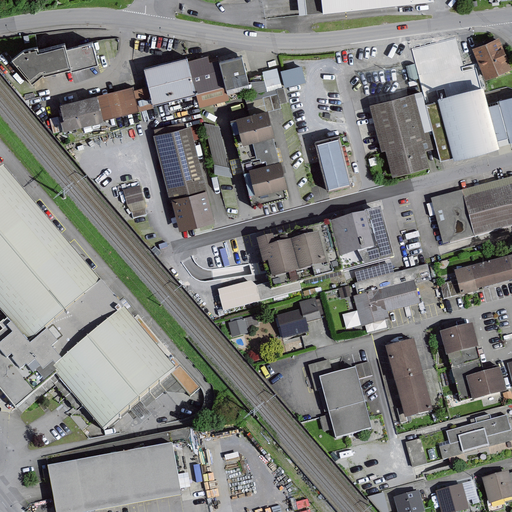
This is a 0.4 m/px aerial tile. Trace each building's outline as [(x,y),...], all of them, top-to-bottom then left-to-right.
[(439,1),(438,0),(327,0),(329,13),(439,1)] [(195,44),(152,36),(146,56),(149,69),(190,59),(195,44)] [(32,48),(17,60),(37,87),(48,78),(73,70),(73,72),(102,64),(97,47),(87,50),(86,46),(71,49),(71,46),(45,53),(44,45),(34,51),(32,48)] [(511,69),(503,45),(475,55),(486,86),(511,76),(511,69)] [(433,48),(414,53),(420,75),(439,70),(433,48)] [(210,58),(191,62),(199,94),(202,105),(228,99),(226,92),(220,64),(219,61),(212,63),(210,58)] [(226,92),(252,86),(251,83),(245,58),(220,64),(226,92)] [(157,104),(199,94),(191,62),(190,59),(149,69),(153,86),(99,99),(105,123),(159,110),(157,104)] [(302,66),(282,71),(286,87),(306,82),(302,66)] [(263,71),(266,80),(268,92),(286,87),(282,71),(281,67),(263,71)] [(266,80),(251,83),(252,86),(255,98),(247,100),(249,109),(271,103),(268,92),(266,80)] [(284,89),(277,91),(280,104),(287,102),(284,89)] [(482,89),(425,104),(432,130),(440,161),(497,146),(495,140),(505,137),(509,136),(510,142),(511,142),(511,96),(486,103),(482,89)] [(422,93),(377,105),(380,116),(394,173),(426,165),(421,148),(431,146),(427,131),(432,130),(425,104),(422,93)] [(69,132),(105,123),(99,99),(63,108),(69,132)] [(255,149),(259,162),(280,156),(270,118),(237,127),(244,152),(255,149)] [(59,119),(50,122),(55,137),(63,135),(59,119)] [(189,127),(153,136),(177,231),(213,222),(189,127)] [(221,130),(208,128),(219,177),(233,180),(221,130)] [(339,136),(315,142),(328,191),(352,184),(346,160),(339,136)] [(292,198),(280,156),(259,162),(262,173),(250,177),(259,207),(292,198)] [(2,167),(0,169),(0,308),(8,318),(7,320),(4,323),(3,322),(0,325),(0,328),(3,331),(0,333),(0,390),(16,409),(55,376),(94,421),(95,420),(104,430),(108,426),(109,427),(140,401),(144,405),(153,397),(155,399),(165,390),(161,385),(173,375),(191,396),(201,387),(181,365),(175,370),(2,167)] [(511,226),(511,185),(511,186),(439,205),(450,244),(511,226)] [(140,192),(126,196),(130,213),(145,209),(140,192)] [(145,209),(130,213),(132,220),(147,216),(145,209)] [(331,223),(344,271),(390,259),(377,211),(331,223)] [(258,242),(270,289),(273,298),(301,291),(299,283),(344,271),(331,223),(325,225),(327,230),(317,232),(316,227),(258,242)] [(472,272),(478,295),(511,286),(511,277),(508,263),(472,272)] [(462,299),(478,295),(472,272),(456,276),(462,299)] [(415,281),(352,298),(361,330),(389,323),(386,314),(421,304),(415,281)] [(252,288),(218,297),(224,318),(262,309),(258,292),(254,293),(252,288)] [(270,289),(258,292),(262,309),(275,305),(273,298),(270,289)] [(303,312),(280,317),(285,340),(309,334),(304,318),(323,313),(320,299),(301,303),(303,312)] [(241,321),(230,324),(233,336),(244,333),(241,321)] [(466,326),(435,334),(442,362),(473,353),(466,326)] [(385,354),(395,389),(422,382),(412,347),(385,354)] [(477,364),(450,372),(460,408),(503,396),(495,370),(480,373),(477,364)] [(373,379),(370,367),(355,370),(356,374),(359,383),(373,379)] [(356,374),(319,383),(335,446),(372,436),(359,383),(356,374)] [(422,382),(395,389),(405,424),(431,416),(422,382)] [(439,450),(443,463),(490,449),(487,439),(510,433),(506,418),(493,422),(491,416),(471,421),(473,428),(446,435),(450,447),(439,450)] [(412,469),(427,465),(420,441),(405,445),(412,469)] [(172,444),(48,467),(49,469),(43,470),(45,480),(50,478),(56,511),(61,511),(180,490),(172,444)] [(509,476),(480,483),(487,511),(511,504),(511,476),(509,478),(509,476)] [(400,492),(416,489),(414,482),(399,485),(400,492)] [(462,490),(439,496),(442,511),(467,511),(468,511),(462,490)] [(423,511),(419,496),(396,501),(398,511),(423,511)]
